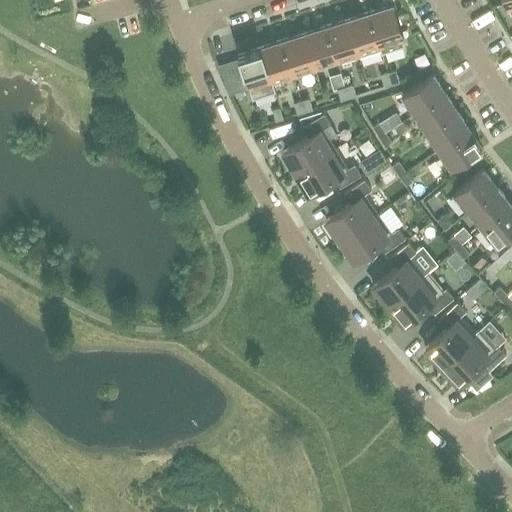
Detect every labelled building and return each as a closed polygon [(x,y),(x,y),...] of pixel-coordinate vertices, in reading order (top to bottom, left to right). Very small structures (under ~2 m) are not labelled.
[(369,12),(382,53),(405,46),(392,5),(369,12)] [(347,19),(359,55),(380,48),(381,53),(382,53),(369,12),(347,19)] [(325,26),(337,62),(359,55),(347,19),(325,26)] [(315,69),(337,62),(325,26),(304,33),(315,69)] [(282,39),(294,76),(315,69),(304,33),(282,39)] [(261,46),(273,82),(293,76),(282,40),(261,46)] [(252,99),(275,92),(273,82),(261,46),(238,53),(252,99)] [(392,84),(400,81),(396,70),(388,72),(392,84)] [(384,86),(392,84),(388,72),(380,75),(384,86)] [(415,112),(446,94),(434,75),(405,94),(415,112)] [(348,97),(356,95),(352,84),(345,86),(348,97)] [(341,100),(348,97),(345,86),(337,88),(341,100)] [(415,112),(427,130),(457,111),(446,94),(415,112)] [(305,111),(313,109),(309,97),(301,100),(305,111)] [(298,114),(305,111),(301,100),(294,102),(298,114)] [(276,121),(283,118),(280,107),(272,109),(276,121)] [(427,130),(439,148),(469,129),(457,111),(427,130)] [(336,147),(329,137),(336,133),(331,123),(324,113),(303,126),(309,136),(283,151),(296,172),(336,147)] [(372,126),(379,136),(385,132),(379,122),(372,126)] [(469,129),(439,148),(452,167),(481,147),(469,129)] [(392,143),(385,132),(379,136),(385,147),(392,143)] [(361,174),(355,164),(348,168),(336,147),(296,172),(308,192),(333,177),(340,187),(361,174)] [(392,165),(399,175),(406,171),(398,161),(392,165)] [(469,209),(497,187),(483,170),(482,169),(455,192),(456,193),(469,209)] [(406,171),(399,175),(406,185),(412,180),(406,171)] [(339,240),(378,213),(365,194),(371,189),(364,179),(344,193),(351,203),(326,220),(339,240)] [(483,226),(510,203),(497,187),(469,209),(469,210),(483,226)] [(510,203),(483,226),(483,227),(497,244),(511,231),(511,205),(511,204),(510,203)] [(378,213),(339,240),(353,259),(378,242),(385,252),(405,238),(398,227),(391,232),(378,213)] [(437,220),(445,229),(451,224),(444,214),(437,220)] [(449,238),(456,247),(461,243),(463,242),(455,233),(448,238),(449,238)] [(425,275),(424,274),(410,256),(416,251),(409,242),(389,257),(397,267),(374,286),(389,304),(425,275)] [(461,243),(456,247),(457,248),(464,257),(469,252),(471,251),(463,242),(461,243)] [(443,290),(428,271),(424,274),(425,275),(389,304),(404,323),(427,304),(435,313),(454,297),(446,288),(443,290)] [(503,300),(509,294),(501,285),(494,291),(503,300)] [(511,307),(511,297),(509,294),(503,300),(511,309),(511,307)] [(476,333),(475,332),(460,316),(466,310),(457,301),(439,318),(448,327),(426,348),(442,365),(476,333)] [(496,347),(479,329),(475,332),(476,333),(442,365),(458,382),(480,362),(488,371),(506,354),(498,345),(496,347)]
